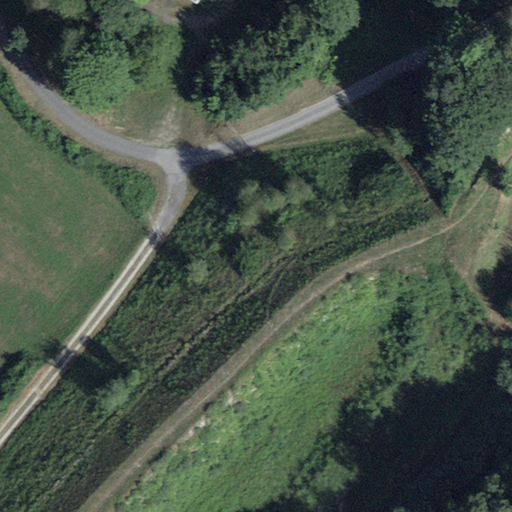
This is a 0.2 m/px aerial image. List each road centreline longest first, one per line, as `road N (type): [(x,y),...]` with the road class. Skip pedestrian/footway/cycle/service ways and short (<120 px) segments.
road 1 (residential): [(0,38),(71,113),(112,142),(173,160),(315,114),(403,70)]
road 2 (track): [(173,160),(164,226),(0,434)]
road 3 (track): [(173,160),(176,97),(221,0)]
road 4 (track): [(403,70),(511,2)]
